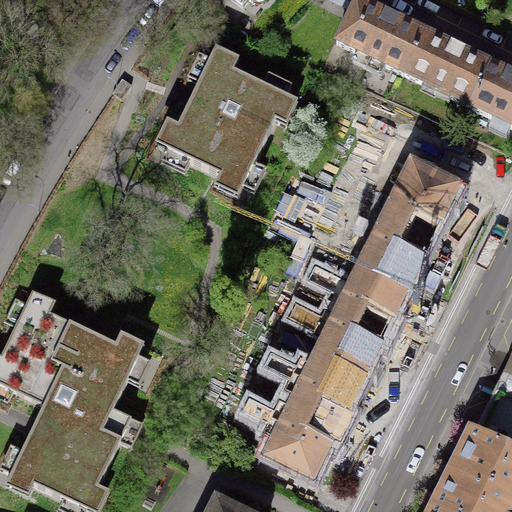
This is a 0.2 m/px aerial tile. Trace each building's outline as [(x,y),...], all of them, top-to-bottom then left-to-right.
[(403,77),(404,77),(425,36),(424,35),(399,22),(392,18),(385,15),(385,16),(357,2),(336,45),(403,77)] [(451,48),(425,36),(404,77),(470,109),(491,67),(465,55),(465,54),(458,50),(451,47),(451,48)] [(195,96),(167,153),(243,190),(286,101),(210,64),(195,96)] [(491,67),(470,109),(470,110),(511,130),(511,76),(508,74),(507,75),(491,67)] [(367,256),(360,271),(404,294),(414,273),(416,274),(432,242),(447,212),(445,211),(456,188),(412,166),(404,182),(402,181),(365,255),(367,256)] [(336,319),(318,354),(363,377),(371,361),(372,362),(385,336),(398,310),(396,309),(404,294),(360,271),(342,306),(340,305),(334,318),(336,319)] [(139,360),(27,306),(0,361),(0,387),(44,408),(39,418),(10,477),(82,511),(87,511),(131,422),(113,413),(139,360)] [(272,443),(274,444),(266,459),(310,481),(321,460),(323,461),(339,429),(354,398),(352,397),(363,377),(318,354),(311,369),(309,368),(272,443)] [(511,361),(477,432),(511,450),(511,361)] [(457,471),(438,510),(441,511),(511,511),(511,450),(477,432),(457,471)] [(236,511),(217,502),(211,511),(236,511)]
